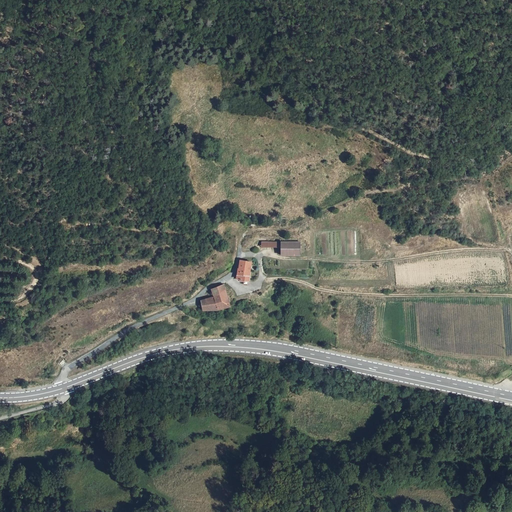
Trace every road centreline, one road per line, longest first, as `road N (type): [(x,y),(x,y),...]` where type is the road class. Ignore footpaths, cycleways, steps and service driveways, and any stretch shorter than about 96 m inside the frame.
road 1 (track): [(402,0),(371,37),(288,72),(323,112),(423,156),(426,168),(403,188),(366,194),(288,229),(253,232),(241,238),(238,254)]
road 2 (secondary): [(511,398),(240,345),(167,350),(63,387)]
road 3 (track): [(258,254),(358,262),(511,250)]
road 4 (track): [(260,280),(281,277),(336,292),(511,296)]
road 5 (unclassified): [(238,254),(233,273),(192,301),(131,327),(65,370),(63,387)]
